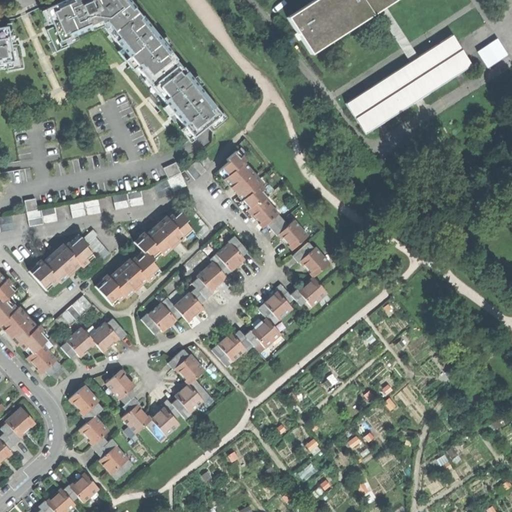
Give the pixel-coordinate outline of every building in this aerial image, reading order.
[(113,32),(138,12),(128,0),(64,0),(44,9),(51,24),(53,24),(54,26),(46,30),(56,52),(69,46),(68,45),(66,39),(91,28),(90,26),(99,21),(104,28),(107,25),(113,32)] [(314,0),(288,17),(311,54),(378,11),(385,6),(394,0),(314,0)] [(378,11),(410,61),(417,56),(385,6),(378,11)] [(138,12),(113,32),(118,39),(115,41),(131,61),(145,79),(149,77),(154,83),(178,64),(175,60),(176,59),(155,33),(153,35),(149,30),(151,28),(138,12)] [(0,63),(5,63),(7,70),(7,71),(24,68),(22,57),(19,44),(10,45),(7,27),(0,27),(0,63)] [(410,61),(346,103),(365,133),(471,65),(451,34),(417,56),(410,61)] [(178,64),(154,83),(163,95),(160,98),(174,115),(192,137),(221,115),(208,99),(205,100),(201,95),(203,94),(182,67),(181,68),(178,64)] [(242,201),(260,185),(262,184),(243,163),(245,161),(241,156),(239,158),(234,153),(237,151),(236,151),(226,160),(228,162),(218,170),(219,171),(221,169),(227,176),(225,178),(223,179),(227,184),(231,181),(234,185),(238,189),(235,192),(241,200),(239,202),(240,203),(242,201)] [(197,160),(186,169),(195,180),(206,171),(197,160)] [(168,178),(180,173),(175,162),(163,168),(168,178)] [(219,171),(225,178),(227,176),(221,169),(219,171)] [(168,178),(154,185),(160,198),(186,186),(180,173),(168,178)] [(227,184),(235,192),(238,189),(234,185),(231,181),(227,184)] [(260,185),(242,201),(248,208),(246,210),(252,217),(253,215),(257,219),(260,222),(259,224),(262,228),(267,224),(277,215),(278,214),(271,206),(269,207),(262,200),(264,198),(268,195),(266,196),(261,191),(263,189),(260,185)] [(140,190),(112,195),(115,210),(143,204),(140,190)] [(26,210),(26,212),(37,210),(37,208),(35,198),(24,201),(26,210)] [(97,198),(69,204),(72,218),(100,213),(97,198)] [(271,206),(264,198),(262,200),(269,207),(271,206)] [(240,203),(246,210),(248,208),(242,201),(240,203)] [(29,226),(57,221),(54,207),(37,210),(26,212),(29,226)] [(142,252),(150,261),(153,259),(151,256),(159,251),(160,253),(162,255),(169,248),(170,248),(167,244),(170,242),(172,240),(175,243),(183,236),(185,239),(185,238),(183,236),(191,230),(185,222),(187,221),(182,215),(177,210),(179,213),(174,217),(172,215),(168,219),(166,217),(146,235),(144,233),(139,237),(141,239),(136,244),(134,241),(133,242),(142,252)] [(0,231),(14,229),(11,215),(0,217),(0,231)] [(267,224),(271,229),(282,220),(277,215),(267,224)] [(287,226),(282,220),(271,229),(277,236),(278,235),(287,226)] [(287,226),(278,235),(281,239),(283,237),(286,241),(289,245),(288,246),(291,250),(307,236),(305,238),(298,230),(300,229),(293,221),(287,226)] [(307,236),(300,229),(298,230),(305,238),(307,236)] [(85,247),(91,254),(93,257),(93,256),(99,263),(110,254),(95,237),(98,235),(93,230),(82,239),(87,245),(85,247)] [(185,238),(193,232),(191,230),(183,236),(185,238)] [(85,259),(91,254),(85,247),(87,245),(82,239),(78,234),(77,235),(79,237),(72,243),(70,241),(65,246),(63,244),(55,251),(43,263),(41,260),(36,264),(38,267),(31,273),(29,271),(28,271),(44,289),(50,283),(52,286),(57,281),(59,282),(67,275),(64,272),(67,270),(69,268),(72,271),(79,265),(81,267),(87,261),(85,259)] [(77,235),(70,241),(72,243),(79,237),(77,235)] [(228,241),(229,242),(241,257),(248,251),(234,236),(228,241)] [(244,259),(241,257),(229,242),(216,254),(217,256),(231,271),(238,265),(244,259)] [(298,263),(299,262),(299,261),(313,249),(307,242),(292,256),(298,263)] [(314,247),(313,249),(299,261),(299,262),(302,266),(304,264),(307,268),(311,272),(309,273),(312,277),(313,277),(329,263),(328,263),(326,265),(320,257),(322,256),(314,247)] [(153,259),(160,253),(159,251),(151,256),(153,259)] [(150,261),(142,252),(140,253),(142,255),(136,261),(134,258),(131,261),(129,260),(122,266),(109,277),(107,275),(102,280),(104,282),(97,288),(95,286),(112,306),(110,303),(116,298),(118,301),(123,296),(125,298),(134,291),(130,287),(133,285),(135,283),(138,286),(146,280),(148,282),(154,277),(152,274),(158,270),(160,272),(150,261)] [(231,271),(217,256),(212,261),(212,262),(214,264),(225,276),(231,271)] [(328,263),(322,256),(320,257),(326,265),(328,263)] [(212,262),(205,269),(206,271),(214,264),(212,262)] [(29,271),(31,273),(38,267),(36,264),(29,271)] [(225,276),(214,264),(206,271),(205,269),(197,276),(198,277),(211,292),(215,288),(213,287),(216,284),(221,280),(223,282),(227,278),(225,276)] [(302,266),(309,273),(311,272),(307,268),(304,264),(302,266)] [(0,302),(5,298),(15,289),(13,291),(8,286),(10,284),(6,279),(4,281),(0,276),(0,302)] [(192,283),(196,288),(206,298),(212,293),(211,292),(198,277),(192,283)] [(306,300),(305,301),(311,307),(319,299),(317,297),(324,291),(326,293),(320,286),(313,277),(312,277),(308,281),(310,282),(306,286),(302,289),(301,287),(297,290),(306,300)] [(95,286),(97,288),(104,282),(102,280),(95,286)] [(215,288),(223,282),(221,280),(216,284),(213,287),(215,288)] [(308,281),(301,287),(302,289),(306,286),(310,282),(308,281)] [(288,304),(293,299),(290,295),(280,284),(274,289),(277,292),(287,304),(288,304)] [(206,298),(196,288),(190,293),(200,304),(206,298)] [(300,306),(305,301),(306,300),(297,290),(296,289),(290,295),(293,299),(300,306)] [(326,293),(324,291),(317,297),(319,299),(326,293)] [(182,301),(176,307),(182,314),(188,322),(192,318),(191,317),(195,313),(198,310),(199,312),(204,308),(200,304),(190,293),(189,292),(181,300),(182,301)] [(268,303),(266,301),(263,304),(275,318),(278,320),(292,308),(288,304),(287,304),(277,292),(269,299),(270,301),(268,303)] [(83,295),(55,319),(64,330),(92,306),(83,295)] [(26,347),(31,353),(39,346),(40,347),(42,345),(42,344),(49,338),(48,338),(46,339),(40,332),(42,330),(38,326),(36,328),(17,307),(16,309),(12,305),(10,307),(5,302),(7,300),(5,298),(0,302),(0,326),(4,330),(5,332),(9,329),(14,334),(10,337),(17,346),(19,344),(24,349),(26,347)] [(163,305),(176,320),(182,314),(176,307),(174,306),(169,300),(163,305)] [(161,303),(148,315),(160,329),(162,332),(170,325),(176,320),(163,305),(161,303)] [(275,318),(263,304),(257,309),(266,319),(266,318),(270,323),(275,318)] [(154,334),(160,329),(148,315),(147,314),(140,319),(154,334)] [(272,325),(270,323),(266,318),(266,319),(262,322),(263,324),(260,326),(256,330),(255,328),(251,332),(259,341),(259,342),(264,348),(273,341),(271,339),(278,332),(280,334),(272,325)] [(118,338),(118,339),(119,340),(126,334),(112,319),(106,324),(118,338)] [(98,332),(91,338),(95,344),(102,352),(106,349),(105,347),(109,344),(113,340),(114,342),(118,339),(118,338),(106,324),(105,323),(96,330),(98,332)] [(95,344),(91,338),(89,336),(81,327),(81,328),(83,330),(75,336),(74,334),(65,341),(66,342),(76,353),(79,357),(81,356),(83,354),(82,352),(89,346),(91,347),(95,344)] [(81,328),(74,334),(75,336),(83,330),(81,328)] [(5,332),(10,337),(14,334),(9,329),(5,332)] [(48,338),(42,330),(40,332),(46,339),(48,338)] [(96,330),(89,336),(91,338),(98,332),(96,330)] [(246,351),(252,346),(244,336),(239,330),(233,335),(232,336),(245,350),(246,351)] [(253,347),(259,342),(259,341),(251,332),(250,331),(244,336),(252,346),(253,347)] [(280,334),(278,332),(271,339),(273,341),(280,334)] [(232,361),(245,350),(232,336),(233,335),(231,333),(221,341),(217,345),(230,360),(232,361)] [(106,349),(114,342),(113,340),(109,344),(105,347),(106,349)] [(76,353),(66,342),(60,347),(70,358),(76,353)] [(259,353),(264,348),(259,342),(253,347),(259,353)] [(48,352),(42,345),(40,347),(46,353),(48,352)] [(230,360),(217,345),(211,350),(226,367),(226,366),(225,364),(230,360)] [(46,353),(40,347),(39,346),(31,353),(29,355),(26,358),(29,362),(31,361),(34,365),(38,368),(36,370),(40,374),(44,370),(49,376),(51,374),(55,378),(63,371),(59,367),(60,366),(55,361),(56,360),(48,352),(46,353)] [(173,369),(174,369),(188,356),(182,349),(167,363),(173,369)] [(184,380),(188,384),(194,379),(204,370),(203,370),(201,372),(195,364),(197,363),(190,355),(188,356),(174,369),(178,373),(179,371),(182,375),(185,378),(184,380)] [(29,362),(36,370),(38,368),(34,365),(31,361),(29,362)] [(203,370),(197,363),(195,364),(201,372),(203,370)] [(119,399),(120,399),(130,389),(135,385),(131,381),(130,383),(126,378),(123,375),(124,374),(121,370),(105,384),(107,382),(114,389),(112,391),(119,399)] [(131,381),(124,374),(123,375),(126,378),(130,383),(131,381)] [(194,379),(188,384),(201,399),(207,394),(208,396),(209,395),(194,379)] [(394,393),(404,407),(422,394),(412,380),(394,393)] [(105,384),(112,391),(114,389),(107,382),(105,384)] [(203,401),(201,399),(188,384),(179,392),(175,396),(177,399),(189,412),(203,401)] [(85,386),(83,387),(89,395),(91,393),(85,386)] [(79,411),(82,415),(97,402),(98,401),(91,393),(89,395),(83,387),(68,399),(72,404),(74,403),(80,410),(79,411)] [(120,399),(125,404),(133,397),(136,395),(130,389),(120,399)] [(133,397),(125,404),(122,407),(128,413),(137,404),(138,403),(133,397)] [(190,413),(189,412),(177,399),(171,404),(180,414),(184,419),(190,413)] [(174,419),(180,414),(171,404),(168,400),(162,405),(164,408),(174,419)] [(97,402),(82,415),(81,416),(87,423),(93,418),(95,416),(103,409),(97,402)] [(144,425),(150,419),(147,416),(146,417),(142,412),(139,409),(140,408),(137,404),(128,413),(121,418),(128,426),(130,424),(137,432),(144,425)] [(20,407),(13,414),(14,416),(22,409),(20,407)] [(179,424),(174,419),(164,408),(159,412),(150,419),(163,433),(165,436),(179,424)] [(5,421),(6,423),(19,437),(23,434),(22,432),(26,429),(29,425),(30,427),(35,423),(22,409),(14,416),(13,414),(5,421)] [(101,423),(95,416),(93,418),(99,425),(101,423)] [(99,425),(93,418),(87,423),(78,430),(79,430),(82,434),(84,432),(90,439),(88,441),(92,445),(102,437),(108,431),(101,423),(99,425)] [(163,433),(150,419),(144,425),(156,438),(163,433)] [(0,428),(4,433),(14,444),(20,438),(19,437),(6,423),(0,428)] [(135,433),(137,432),(130,424),(128,426),(135,433)] [(23,434),(30,427),(29,425),(26,429),(22,432),(23,434)] [(0,440),(8,449),(14,444),(4,433),(0,436),(0,440)] [(159,441),(165,436),(163,433),(156,438),(159,441)] [(91,446),(96,452),(107,443),(102,437),(92,445),(91,446)] [(107,443),(96,452),(101,458),(116,446),(117,445),(111,439),(107,443)] [(0,463),(0,464),(0,463),(0,460),(3,458),(6,456),(7,457),(11,453),(8,449),(0,440),(0,463)] [(110,474),(126,461),(128,459),(116,446),(101,458),(99,460),(105,469),(106,470),(108,471),(110,474)] [(131,467),(126,461),(110,474),(115,480),(131,467)] [(72,483),(69,486),(77,496),(82,503),(91,495),(89,493),(96,487),(84,473),(80,476),(81,478),(74,485),(72,483)] [(74,482),(72,483),(74,485),(81,478),(80,476),(77,479),(76,480),(74,482)] [(77,496),(69,486),(68,485),(62,490),(72,501),(77,496)] [(98,489),(96,487),(89,493),(91,495),(98,489)] [(73,502),(72,501),(62,490),(60,489),(56,492),(58,494),(50,500),(49,499),(45,502),(53,511),(65,511),(67,511),(65,509),(73,502)] [(53,496),(49,499),(50,500),(58,494),(56,492),(53,496)] [(41,509),(42,511),(53,511),(45,502),(44,501),(43,502),(38,506),(41,509)] [(75,504),(73,502),(65,509),(67,511),(75,504)]
